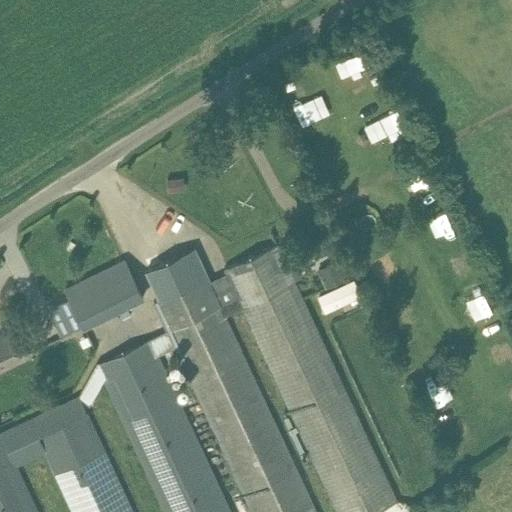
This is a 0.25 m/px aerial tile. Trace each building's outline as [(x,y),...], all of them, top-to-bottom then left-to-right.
[(353,78),(371,73),(366,57),(348,63),(353,78)] [(371,146),(404,125),(392,106),(359,127),(371,146)] [(304,132),(321,124),(314,108),(296,117),(304,132)] [(277,243),(224,268),(226,272),(238,296),(242,307),(337,511),(371,511),(397,500),(277,243)] [(178,254),(146,269),(159,298),(157,299),(171,329),(178,344),(254,511),(317,511),(225,315),(242,307),(238,296),(220,304),(209,280),(207,276),(197,255),(182,262),(178,254)] [(125,259),(65,289),(84,326),(143,297),(125,259)] [(354,278),(318,295),(325,311),(362,294),(354,278)] [(399,306),(404,322),(423,316),(417,300),(399,306)] [(150,339),(98,363),(104,378),(166,511),(230,511),(157,354),(178,344),(171,329),(150,339)] [(0,367),(23,356),(11,332),(0,337),(0,367)] [(79,396),(1,432),(16,465),(46,451),(73,511),(133,511),(86,410),(104,378),(98,363),(79,396)] [(1,432),(0,432),(0,511),(38,511),(16,465),(1,432)]
